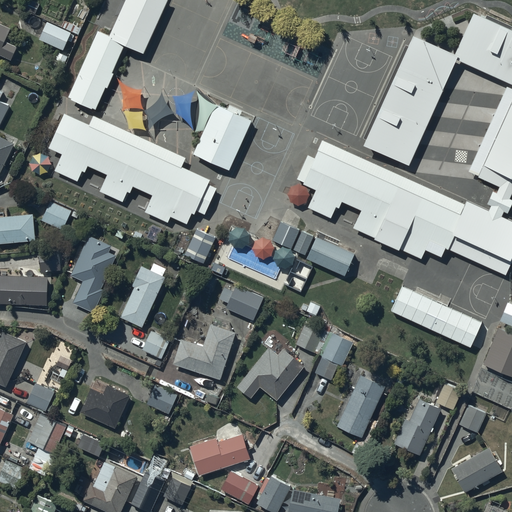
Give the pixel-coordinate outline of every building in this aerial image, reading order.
[(98,28),(69,93),(97,106),(123,47),(144,56),(167,3),(161,0),(122,0),(108,32),(98,28)] [(511,26),(473,9),(454,49),(459,51),(456,57),(511,82),(511,26)] [(71,29),(47,18),(39,36),(63,47),(71,29)] [(11,25),(0,19),(0,50),(12,56),(18,43),(5,38),(11,25)] [(413,31),(364,142),(409,162),(456,57),(459,51),(454,49),(413,31)] [(450,126),(437,154),(464,166),(498,90),(472,78),(458,108),(456,107),(447,125),(450,126)] [(0,98),(0,95),(3,89),(0,87),(0,121),(1,122),(10,104),(0,98)] [(226,163),(233,166),(241,148),(255,116),(217,99),(205,125),(194,150),(226,163)] [(511,103),(478,177),(500,186),(506,189),(511,192),(511,191),(511,103)] [(64,150),(56,167),(78,177),(83,167),(86,168),(89,161),(109,170),(101,188),(123,198),(128,188),(131,189),(134,183),(153,191),(145,209),(169,220),(172,214),(187,221),(193,209),(195,210),(196,207),(205,211),(210,200),(218,184),(209,181),(212,175),(78,115),(65,109),(50,144),(64,150)] [(0,170),(15,140),(0,133),(0,170)] [(447,243),(465,202),(322,138),(315,154),(308,151),(297,176),(304,179),(303,180),(316,186),(308,205),(331,216),(337,205),(339,206),(342,199),(362,208),(354,226),(421,256),(427,243),(430,244),(433,237),(447,243)] [(423,167),(426,175),(434,179),(442,176),(446,168),(442,161),(435,157),(427,160),(423,167)] [(492,203),(490,208),(503,213),(505,208),(509,210),(511,203),(511,195),(511,192),(506,189),(500,186),(498,189),(494,187),(488,201),(492,203)] [(511,217),(503,213),(468,198),(465,202),(447,243),(505,271),(511,256),(511,217)] [(50,199),(41,218),(63,228),(72,208),(50,199)] [(0,240),(36,238),(34,211),(0,213),(0,240)] [(281,221),(273,237),(292,246),(300,227),(282,219),(281,221)] [(197,226),(186,251),(205,260),(216,234),(199,227),(197,226)] [(302,229),(294,247),(306,252),(314,234),(302,229)] [(112,242),(89,232),(71,272),(83,278),(73,300),(94,310),(104,287),(101,285),(116,253),(109,249),(112,242)] [(346,271),(355,250),(317,234),(308,255),(346,271)] [(438,244),(430,247),(426,255),(429,263),(437,266),(444,263),(448,255),(446,248),(438,244)] [(40,247),(41,270),(61,269),(60,246),(40,247)] [(471,266),(468,257),(460,254),(452,257),(449,265),(452,273),(459,276),(467,273),(471,266)] [(291,268),(285,282),(301,290),(307,276),(313,264),(297,257),(291,268)] [(152,266),(142,262),(132,282),(135,283),(120,314),(142,324),(170,266),(155,259),(152,266)] [(215,260),(212,267),(223,271),(226,265),(215,260)] [(471,275),(474,283),(481,286),(489,283),(493,275),(489,267),(482,265),(475,268),(471,275)] [(212,286),(217,275),(203,269),(198,279),(212,286)] [(0,299),(48,301),(48,273),(0,271),(0,299)] [(396,286),(378,277),(372,290),(390,299),(396,286)] [(253,317),(263,294),(237,282),(234,288),(225,284),(219,296),(228,299),(226,304),(253,317)] [(341,288),(335,285),(327,302),(349,312),(359,289),(344,282),(341,288)] [(479,330),(484,319),(403,282),(392,306),(472,343),(479,330)] [(311,299),(307,309),(317,313),(321,303),(311,299)] [(504,310),(500,318),(511,322),(511,301),(508,300),(504,310)] [(306,317),(296,341),(322,353),(315,369),(332,377),(339,362),(342,363),(354,339),(306,317)] [(182,335),(173,360),(221,376),(236,328),(211,320),(204,343),(182,335)] [(511,328),(500,324),(485,360),(511,371),(511,328)] [(171,336),(152,327),(143,348),(162,356),(171,336)] [(0,380),(7,383),(27,339),(3,328),(0,333),(0,380)] [(279,350),(270,343),(238,383),(252,395),(261,383),(278,397),(305,363),(283,345),(279,350)] [(73,358),(61,353),(56,362),(68,367),(73,358)] [(511,403),(511,379),(482,366),(472,389),(511,406),(511,403)] [(386,382),(361,371),(338,422),(362,433),(386,382)] [(445,379),(437,399),(454,406),(462,387),(445,379)] [(56,389),(36,380),(27,399),(46,409),(56,389)] [(91,385),(81,409),(116,424),(130,391),(108,382),(104,390),(91,385)] [(178,392),(156,382),(147,400),(170,410),(178,392)] [(416,393),(394,440),(420,452),(442,405),(416,393)] [(488,410),(469,402),(460,422),(479,430),(488,410)] [(0,440),(14,411),(0,404),(0,440)] [(67,422),(47,413),(38,434),(58,443),(67,422)] [(190,443),(200,472),(251,455),(243,431),(218,439),(217,434),(190,443)] [(503,468),(490,443),(452,464),(465,489),(503,468)] [(51,460),(36,453),(30,466),(45,473),(51,460)] [(7,457),(0,471),(0,478),(17,486),(26,466),(7,457)] [(91,478),(82,497),(114,511),(120,511),(138,473),(105,457),(94,480),(91,478)] [(232,467),(221,486),(249,501),(260,482),(232,467)] [(194,479),(172,468),(168,477),(170,478),(163,493),(183,502),(194,479)] [(166,478),(147,469),(142,481),(148,483),(139,503),(152,509),(166,478)] [(292,483),(271,472),(257,500),(277,510),(292,483)] [(293,486),(288,511),(291,511),(338,511),(341,495),(293,486)] [(38,492),(29,511),(30,511),(52,511),(58,501),(38,492)]
